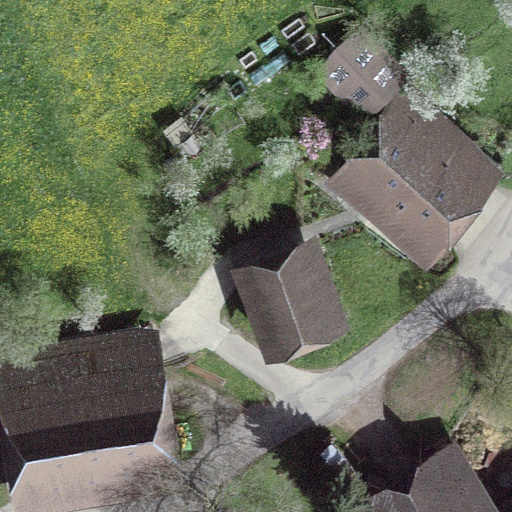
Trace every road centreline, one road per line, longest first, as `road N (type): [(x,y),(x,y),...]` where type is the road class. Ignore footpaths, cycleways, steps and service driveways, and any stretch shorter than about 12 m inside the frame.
road 1 (unclassified): [(145,511),(180,499),(241,446),(323,401),(449,301),(511,233)]
road 2 (track): [(323,401),(193,330),(225,272)]
